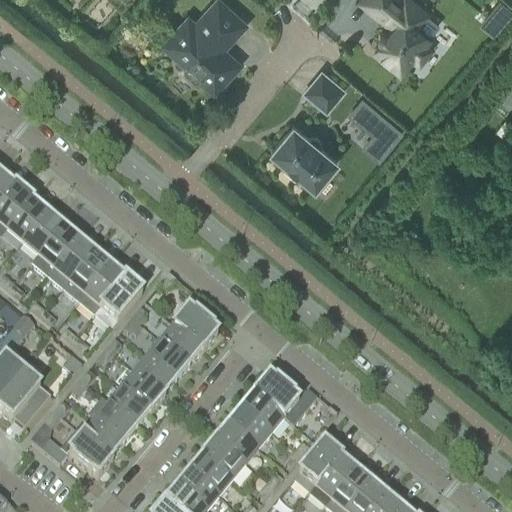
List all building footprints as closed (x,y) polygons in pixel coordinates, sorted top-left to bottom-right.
[(218,0),(215,0),(193,24),(184,15),(160,42),(171,52),(184,65),(182,67),(182,72),(193,82),(197,82),(200,79),(213,91),(233,69),(221,59),(221,49),(244,23),(218,0)] [(399,70),(412,55),(413,57),(415,57),(417,57),(419,57),(421,56),(423,55),(424,54),(425,52),(425,50),(425,48),(424,46),(423,44),(422,43),(427,36),(408,20),(418,8),(407,0),(361,0),(361,1),(392,26),(386,33),(386,32),(384,32),(383,32),(381,32),(380,33),(378,34),(378,35),(377,37),(378,38),(378,40),(379,41),(375,47),(383,54),(381,55),(385,59),(385,61),(391,66),(394,66),(399,70)] [(484,22),(492,29),(498,21),(487,12),(483,17),(484,22)] [(334,99),(313,81),(304,91),(325,109),(334,99)] [(292,124),(290,125),(290,126),(271,149),(271,148),(269,150),(271,151),(312,185),(311,185),(313,186),(315,185),(314,185),(334,161),(334,162),(335,160),(334,158),(333,159),(319,147),(320,142),(318,138),(315,135),(311,135),(307,137),(293,125),(292,124)] [(395,137),(386,130),(380,136),(381,141),(387,147),(395,137)] [(0,209),(14,193),(14,192),(13,191),(12,193),(0,183),(0,209)] [(0,241),(6,234),(30,205),(14,192),(14,193),(0,209),(0,241)] [(30,205),(6,234),(21,248),(44,220),(30,208),(31,206),(30,205)] [(44,220),(21,248),(37,261),(60,233),(44,220)] [(37,261),(30,269),(46,282),(76,246),(60,233),(37,261)] [(76,246),(46,282),(61,295),(91,259),(76,246)] [(91,259),(61,295),(77,308),(107,272),(91,259)] [(107,272),(77,308),(93,321),(124,283),(123,282),(122,284),(107,272)] [(157,290),(164,296),(174,285),(167,279),(157,290)] [(0,284),(0,291),(7,297),(13,290),(3,281),(0,284)] [(124,283),(93,321),(109,335),(116,327),(141,297),(124,283)] [(23,298),(13,290),(7,297),(17,305),(23,298)] [(28,315),(38,323),(44,316),(34,307),(28,315)] [(139,312),(130,322),(138,328),(146,318),(139,312)] [(173,331),(202,355),(216,339),(210,334),(211,333),(194,318),(192,319),(186,314),(173,331)] [(54,324),(44,316),(38,323),(48,332),(54,324)] [(129,339),(138,328),(130,322),(122,332),(129,339)] [(160,346),(187,370),(199,355),(201,356),(202,355),(173,331),(160,346)] [(59,341),(69,349),(76,342),(65,333),(59,341)] [(87,351),(76,342),(69,349),(81,359),(87,351)] [(113,343),(104,354),(112,360),(120,350),(113,343)] [(147,362),(174,385),(187,370),(160,346),(147,362)] [(102,372),(112,360),(104,354),(95,365),(102,372)] [(0,359),(0,402),(21,377),(0,359)] [(134,378),(163,402),(164,401),(162,400),(174,385),(147,362),(134,378)] [(87,375),(78,385),(86,391),(94,381),(87,375)] [(49,401),(21,377),(0,402),(0,416),(11,425),(12,423),(23,432),(49,401)] [(120,393),(150,418),(163,402),(134,378),(120,393)] [(253,398),(283,423),(292,430),(315,403),(306,395),(297,406),(291,401),(292,400),(274,385),(273,386),(267,382),(253,398)] [(77,401),(86,391),(78,385),(70,395),(77,401)] [(107,409),(135,432),(147,418),(149,419),(150,418),(120,393),(107,409)] [(283,423),(253,398),(253,399),(254,401),(242,415),(270,438),(283,423)] [(94,425),(122,448),(135,432),(107,409),(100,403),(87,419),(94,425)] [(61,406),(52,416),(60,422),(68,412),(61,406)] [(326,431),(335,419),(328,413),(318,425),(326,431)] [(229,431),(257,454),(270,438),(242,415),(229,431)] [(50,434),(60,422),(52,416),(43,428),(50,434)] [(81,441),(111,465),(112,464),(110,463),(122,448),(94,425),(81,441)] [(214,445),(244,470),(257,454),(229,431),(217,446),(215,444),(214,445)] [(111,465),(81,441),(75,435),(61,451),(73,462),(72,463),(90,478),(91,477),(97,482),(111,465)] [(66,459),(48,444),(40,453),(58,468),(66,459)] [(201,461),(231,485),(244,470),(214,445),(201,461)] [(300,446),(292,457),(299,463),(308,452),(300,446)] [(308,498),(338,462),(322,448),(291,485),(308,498)] [(291,473),(299,463),(292,457),(283,467),(291,473)] [(231,485),(201,461),(200,462),(202,463),(190,478),(218,501),(231,485)] [(324,511),(353,477),(338,464),(340,463),(338,462),(308,498),(324,511)] [(353,477),(324,511),(349,511),(368,490),(353,477)] [(177,494),(198,511),(208,511),(218,501),(190,478),(177,494)] [(274,478),(266,488),(273,494),(282,484),(274,478)] [(263,506),(273,494),(266,488),(256,500),(263,506)] [(376,511),(384,503),(368,490),(349,511),(376,511)] [(198,511),(177,494),(165,508),(163,507),(162,508),(167,511),(198,511)] [(395,511),(384,503),(376,511),(395,511)]
